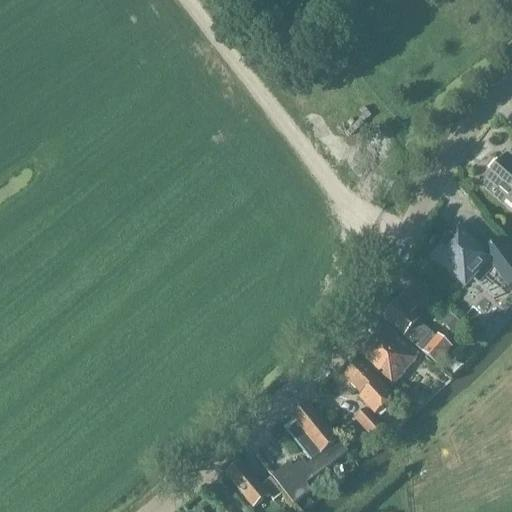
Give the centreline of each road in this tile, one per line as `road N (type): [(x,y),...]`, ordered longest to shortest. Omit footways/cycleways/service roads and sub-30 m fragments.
road 1 (tertiary): [(152,511),(339,351),(473,123),(511,86)]
road 2 (track): [(194,0),(349,213),(403,246)]
